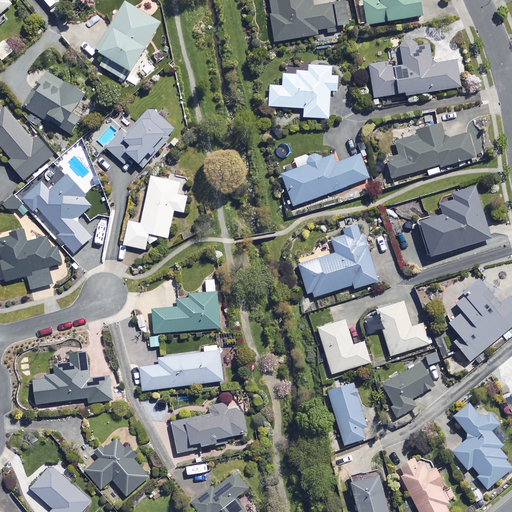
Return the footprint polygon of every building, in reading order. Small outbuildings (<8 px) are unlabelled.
[(0,0),(0,14),(11,5),(6,0),(0,0)] [(65,0),(67,2),(69,0),(42,0),(50,8),(59,1),(57,0),(65,0)] [(311,7),(309,0),(267,0),(273,41),(316,36),(315,30),(347,26),(344,2),(311,7)] [(371,0),(362,2),(366,26),(421,17),(418,0),(371,0)] [(159,24),(124,4),(95,53),(105,59),(100,67),(125,82),(159,24)] [(428,38),(399,42),(403,65),(386,68),(385,63),(369,66),(374,98),(405,93),(405,96),(461,87),(457,61),(433,65),(428,38)] [(13,52),(4,41),(0,44),(0,60),(1,62),(13,52)] [(308,66),(308,71),(296,70),(296,75),(282,75),(282,87),(269,86),(268,107),(304,109),(303,118),(328,119),(330,91),(337,92),(337,77),(330,76),(331,67),(308,66)] [(83,96),(46,73),(24,108),(44,120),(46,116),(60,125),(59,128),(70,135),(80,119),(72,114),(83,96)] [(0,146),(10,159),(7,162),(23,183),(54,159),(36,136),(32,140),(0,99),(0,146)] [(175,131),(149,108),(125,135),(122,133),(106,150),(123,165),(129,158),(141,169),(175,131)] [(425,169),(427,176),(439,172),(438,168),(474,158),(468,133),(445,140),(440,124),(409,132),(410,137),(394,141),(398,156),(385,159),(390,179),(425,169)] [(318,160),(316,155),(305,160),(308,166),(281,176),(292,208),(369,179),(360,155),(338,163),(335,154),(318,160)] [(41,183),(15,206),(23,215),(30,209),(32,211),(37,207),(60,234),(58,236),(73,253),(91,237),(75,219),(92,204),(67,176),(48,192),(41,183)] [(180,183),(151,177),(141,224),(129,221),(124,245),(146,250),(147,242),(153,243),(155,235),(168,238),(174,211),(184,213),(188,197),(177,195),(180,183)] [(488,239),(473,188),(450,194),(452,201),(438,205),(441,215),(417,222),(428,257),(488,239)] [(402,234),(393,208),(385,211),(394,237),(402,234)] [(377,282),(358,225),(343,230),(345,237),(331,241),(335,254),(298,266),(307,294),(312,293),(313,299),(352,286),(353,290),(377,282)] [(26,245),(22,226),(10,229),(11,235),(0,237),(0,263),(5,284),(28,278),(30,289),(54,284),(50,269),(59,267),(53,239),(26,245)] [(219,328),(215,279),(204,280),(206,293),(176,296),(177,308),(151,311),(154,334),(219,328)] [(499,305),(477,279),(465,289),(469,294),(455,305),(462,313),(448,325),(459,339),(453,344),(468,362),(511,326),(511,302),(508,297),(499,305)] [(410,328),(403,303),(376,311),(389,357),(430,345),(424,324),(410,328)] [(352,345),(345,319),(317,327),(331,373),(370,362),(364,341),(352,345)] [(222,382),(217,346),(203,348),(203,353),(158,359),(159,366),(140,368),(143,392),(222,382)] [(439,362),(435,352),(424,356),(428,366),(439,362)] [(91,380),(87,353),(68,355),(69,364),(59,365),(61,374),(32,378),(36,406),(87,399),(87,404),(112,401),(108,377),(91,380)] [(432,386),(419,363),(380,384),(397,416),(414,407),(410,398),(432,386)] [(367,425),(353,382),(328,390),(344,445),(365,438),(362,427),(367,425)] [(198,450),(198,446),(216,443),(216,439),(246,433),(241,408),(226,411),(224,402),(209,405),(211,414),(171,422),(177,454),(198,450)] [(511,467),(496,448),(509,438),(487,411),(480,417),(468,403),(452,416),(469,437),(451,451),(466,470),(471,466),(478,474),(476,476),(486,488),(511,467)] [(148,477),(118,438),(98,453),(101,456),(84,470),(99,490),(111,480),(124,496),(148,477)] [(417,467),(412,458),(394,468),(417,511),(447,511),(443,503),(450,500),(429,460),(417,467)] [(80,511),(90,501),(50,466),(30,489),(53,509),(50,511),(80,511)] [(249,488),(235,470),(191,503),(197,511),(245,511),(235,499),(249,488)] [(388,511),(378,473),(348,481),(357,511),(388,511)]
